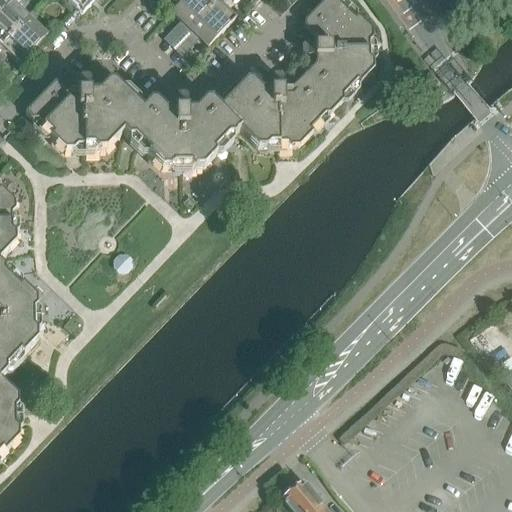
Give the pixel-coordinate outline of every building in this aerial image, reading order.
[(0,0),(0,17),(11,6),(12,7),(18,0),(0,0)] [(328,120),(335,112),(342,105),(341,101),(356,86),(358,88),(372,74),(372,65),(368,62),(368,45),(372,41),(372,32),(357,18),(354,21),(339,7),(340,2),(337,0),(326,0),(304,24),(303,29),(314,39),(317,36),(321,39),(321,44),(318,44),(314,48),(307,48),(307,61),(313,61),(317,64),(321,64),(321,70),(318,73),(314,69),(291,93),(295,97),(292,100),(286,100),(286,97),(282,93),(282,86),(270,87),(270,94),(266,98),(266,100),(261,101),(258,98),(261,94),(251,84),(246,85),(218,113),(210,105),(205,105),(194,115),(198,119),(195,123),(190,122),(190,120),(186,116),(186,109),(173,109),(173,117),(169,121),(169,123),(165,123),(162,120),(165,117),(155,106),(149,107),(141,115),(113,87),(108,87),(98,98),(101,101),(98,104),(93,104),(93,101),(90,98),(89,91),(76,91),(76,98),(73,101),(73,105),(69,105),(64,101),(67,98),(57,88),(52,89),(38,104),(36,102),(30,107),(32,109),(23,118),(31,126),(35,125),(51,140),(48,142),(63,156),(72,156),(75,152),(92,151),(96,155),(104,155),(122,137),(128,143),(133,143),(148,158),(146,160),(160,174),(169,174),(172,171),(189,170),(193,174),(201,173),(215,159),(213,156),(227,142),(232,142),(238,135),(256,153),(265,152),(269,148),(285,148),(289,152),(298,151),(312,137),(309,134),(323,120),(328,120)] [(95,4),(98,0),(66,0),(79,13),(92,1),(95,4)] [(160,0),(164,3),(166,0),(167,0),(177,10),(178,10),(188,0),(160,0)] [(217,5),(211,0),(188,0),(178,10),(177,10),(171,17),(183,29),(180,32),(185,38),(217,5)] [(235,22),(219,7),(217,5),(185,38),(191,43),(195,39),(207,51),(235,22)] [(26,20),(12,7),(11,6),(0,17),(0,51),(28,22),(34,16),(32,13),(26,20)] [(46,39),(31,24),(37,18),(34,16),(28,22),(0,51),(0,58),(2,60),(5,56),(18,68),(46,39)] [(421,104),(444,95),(430,76),(411,89),(421,104)] [(32,333),(32,326),(31,315),(35,312),(35,305),(20,290),(17,293),(2,279),(3,274),(0,271),(0,263),(14,250),(13,241),(9,237),(9,220),(13,216),(12,207),(0,195),(0,455),(3,457),(17,443),(17,434),(13,430),(13,414),(17,410),(17,402),(0,384),(0,382),(5,378),(5,373),(19,358),(22,360),(36,346),(35,337),(32,333)] [(118,259),(113,264),(113,272),(118,278),(126,278),(132,272),(132,264),(126,259),(118,259)] [(322,511),(301,485),(293,492),(289,490),(281,497),(282,501),(280,502),(287,511),(322,511)]
